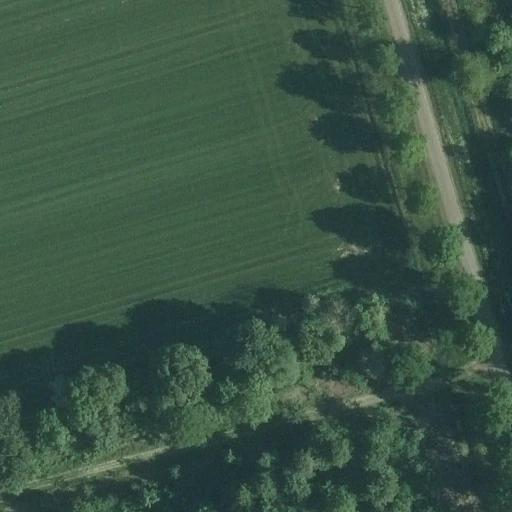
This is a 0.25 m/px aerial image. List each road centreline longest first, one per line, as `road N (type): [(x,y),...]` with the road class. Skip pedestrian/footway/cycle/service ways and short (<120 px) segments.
road 1 (track): [(511,350),(290,419),(0,489)]
road 2 (unclassified): [(511,413),(391,0)]
